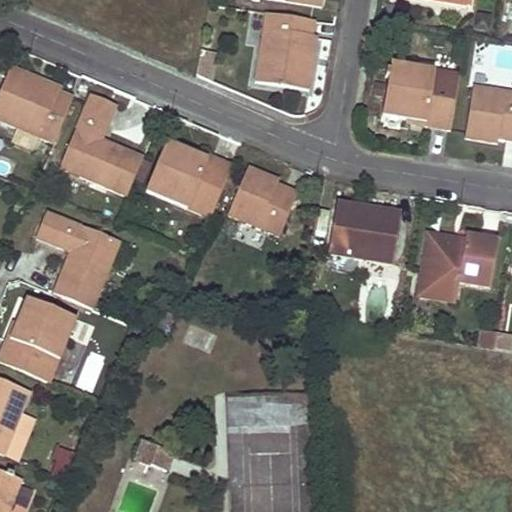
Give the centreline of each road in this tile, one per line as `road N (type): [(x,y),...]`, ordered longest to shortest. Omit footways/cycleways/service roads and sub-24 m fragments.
road 1 (residential): [(0,17),(333,159)]
road 2 (residential): [(333,159),(511,191)]
road 3 (residential): [(358,0),(333,159)]
